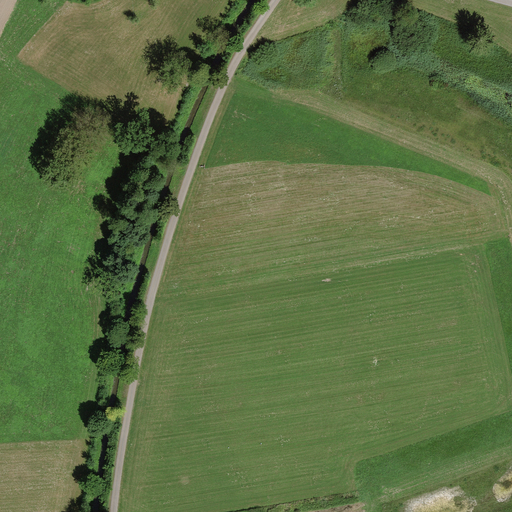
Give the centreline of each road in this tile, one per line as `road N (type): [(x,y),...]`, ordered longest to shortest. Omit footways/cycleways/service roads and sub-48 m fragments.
road 1 (track): [(277,0),(217,99),(157,275),(115,511)]
road 2 (track): [(77,511),(109,320)]
